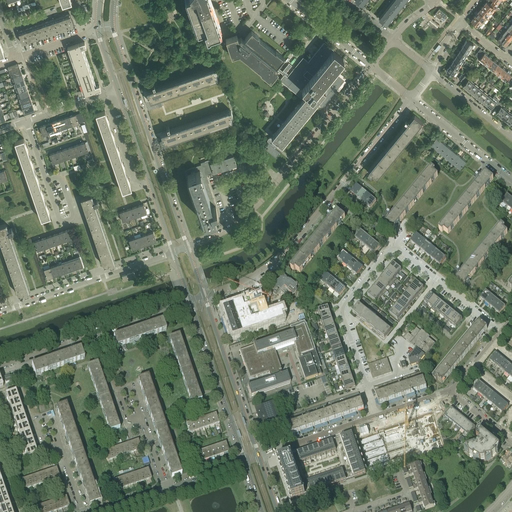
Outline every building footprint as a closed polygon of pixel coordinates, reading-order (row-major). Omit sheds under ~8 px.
[(187,0),(197,28),(203,26),(206,33),(209,32),(209,31),(219,28),(209,0),(187,0)] [(395,0),(385,12),(380,19),(387,25),(407,0),(395,0)] [(483,6),(492,13),(497,7),(492,3),(491,5),(487,2),(485,4),(484,4),(483,5),(483,6)] [(90,20),(85,4),(75,7),(76,11),(75,11),(79,23),(90,20)] [(481,9),(479,11),(488,18),(492,13),(483,6),(483,7),(482,7),(481,8),(481,9)] [(439,9),(435,15),(441,19),(442,17),(444,18),(445,18),(446,18),(447,18),(447,17),(447,16),(447,15),(447,14),(439,9)] [(476,15),(475,16),(484,23),(488,18),(479,11),(478,13),(477,13),(476,15)] [(22,43),(42,36),(73,26),(72,21),(73,20),(71,14),(18,32),(19,34),(22,43)] [(473,18),(472,20),(480,27),(484,23),(475,16),(474,16),(473,18)] [(511,38),(511,34),(507,30),(503,34),(510,40),(511,38)] [(344,80),(333,71),(343,59),(323,43),(308,62),(303,58),(289,75),(286,72),(292,65),(289,63),(282,71),(276,66),(284,57),(276,51),(275,51),(259,38),(259,37),(251,31),(244,39),(241,36),(239,32),(219,39),(211,32),(210,32),(209,32),(210,34),(216,39),(216,40),(217,41),(225,38),(231,55),(239,52),(260,70),(260,71),(270,79),(277,70),(284,75),(280,80),(303,99),(271,137),(270,137),(268,138),(267,140),(267,141),(268,143),(268,144),(264,148),(276,157),(280,152),(276,149),(279,144),(281,146),(319,100),(323,103),(326,99),(329,98),(330,96),(333,93),(334,90),(335,89),(336,90),(344,80)] [(510,40),(503,34),(497,41),(502,45),(504,43),(506,45),(510,40)] [(465,43),(464,45),(471,50),(474,45),(467,40),(465,43)] [(82,49),(87,48),(85,42),(80,43),(79,43),(78,44),(67,48),(84,95),(94,91),(95,92),(96,91),(101,89),(99,83),(94,84),(82,49)] [(462,48),(461,50),(467,55),(471,50),(464,45),(463,45),(462,48)] [(459,53),(457,55),(464,60),(467,55),(461,50),(460,50),(458,53),(459,53)] [(488,55),(485,53),(480,59),(484,63),(489,57),(487,55),(488,55)] [(456,58),(454,60),(461,65),(464,60),(457,55),(455,58),(456,58)] [(490,56),(489,57),(484,63),(489,67),(494,60),(492,59),(492,58),(490,56)] [(452,63),(451,66),(457,70),(461,65),(454,60),(452,63)] [(494,60),(489,67),(493,70),(498,64),(496,62),(494,60)] [(19,64),(8,68),(10,73),(20,69),(19,64)] [(499,64),(498,64),(493,70),(498,74),(503,68),(501,66),(499,64)] [(454,76),(457,70),(451,66),(449,68),(448,68),(447,71),(454,76)] [(503,67),(503,68),(498,74),(502,78),(507,71),(505,70),(505,69),(503,67)] [(214,69),(146,92),(150,102),(156,100),(157,101),(160,100),(159,98),(217,79),(215,73),(218,72),(216,68),(214,69)] [(20,69),(10,73),(11,78),(22,74),(20,69)] [(507,71),(502,78),(509,83),(511,80),(511,76),(511,75),(509,73),(510,73),(507,71)] [(22,74),(11,78),(13,83),(24,79),(22,74)] [(469,79),(467,77),(463,82),(465,84),(464,86),(466,88),(465,88),(468,90),(473,83),(469,80),(469,79)] [(24,79),(13,83),(15,88),(26,84),(24,79)] [(473,83),(468,90),(470,91),(470,92),(472,94),(473,93),(478,87),(473,83)] [(26,84),(15,88),(17,93),(27,89),(26,84)] [(478,87),(473,93),(475,95),(475,96),(477,98),(477,97),(482,91),(478,87)] [(27,89),(17,93),(18,98),(29,95),(27,89)] [(482,91),(477,97),(480,99),(479,99),(481,101),(482,101),(487,95),(482,91)] [(29,95),(18,98),(20,103),(31,100),(29,95)] [(487,95),(482,101),(484,103),(486,105),(487,105),(492,99),(487,95)] [(492,99),(487,105),(489,107),(488,107),(491,109),(492,109),(494,106),(496,108),(501,103),(498,101),(497,103),(492,99)] [(31,100),(20,103),(22,109),(33,105),(31,100)] [(501,103),(496,108),(499,110),(496,113),(498,114),(498,115),(500,117),(501,116),(506,110),(501,107),(503,105),(501,103)] [(33,105),(22,109),(24,114),(35,110),(33,105)] [(506,110),(501,116),(503,118),(503,119),(505,121),(505,120),(510,114),(506,110)] [(105,111),(96,114),(101,129),(105,128),(110,126),(108,120),(109,120),(108,117),(107,118),(105,111)] [(228,111),(161,134),(164,144),(171,142),(171,144),(175,143),(174,141),(232,121),(230,116),(232,115),(231,111),(228,112),(228,111)] [(76,114),(70,116),(73,125),(79,123),(76,114)] [(378,177),(417,130),(418,131),(420,129),(419,127),(423,122),(415,115),(410,121),(408,119),(409,118),(406,117),(404,120),(404,119),(404,120),(406,121),(407,123),(408,124),(370,171),(369,173),(372,176),(374,174),(378,177)] [(70,116),(64,118),(67,127),(73,125),(70,116)] [(64,118),(58,121),(61,130),(67,127),(64,118)] [(58,121),(52,123),(55,131),(61,130),(58,121)] [(52,123),(46,125),(49,134),(55,131),(52,123)] [(46,125),(40,127),(43,136),(49,134),(46,125)] [(110,126),(105,128),(101,129),(106,145),(111,143),(115,142),(113,135),(114,135),(113,133),(112,133),(110,126)] [(431,145),(436,149),(442,141),(437,137),(431,145)] [(26,145),(24,138),(15,142),(20,157),(24,156),(29,154),(27,148),(28,147),(27,145),(26,145)] [(447,145),(442,141),(436,149),(441,153),(447,145)] [(85,142),(79,144),(82,153),(88,151),(85,142)] [(115,142),(111,143),(106,145),(112,160),(116,159),(121,157),(118,151),(119,150),(119,148),(118,148),(115,142)] [(79,144),(73,146),(76,155),(82,153),(79,144)] [(452,149),(447,145),(441,153),(446,157),(452,149)] [(73,146),(67,148),(70,157),(76,155),(73,146)] [(67,148),(61,150),(65,159),(70,157),(67,148)] [(457,153),(452,149),(446,157),(451,161),(457,153)] [(61,150),(55,152),(59,161),(65,159),(61,150)] [(52,164),(59,161),(55,152),(49,155),(52,164)] [(462,157),(457,153),(451,161),(456,165),(462,157)] [(29,154),(24,156),(20,157),(25,173),(30,171),(34,169),(32,163),(33,163),(32,160),(31,161),(29,154)] [(229,157),(226,158),(229,168),(231,168),(231,169),(233,168),(233,167),(237,166),(233,155),(229,157)] [(121,157),(116,159),(112,160),(117,175),(126,172),(124,166),(125,166),(124,163),(123,164),(121,157)] [(466,161),(462,157),(456,165),(460,169),(466,161)] [(221,160),(218,161),(221,171),(223,170),(224,171),(226,171),(225,170),(229,168),(226,158),(225,158),(221,159),(221,160)] [(210,163),(209,160),(201,163),(201,165),(202,165),(205,175),(211,173),(212,174),(213,173),(213,174),(214,173),(210,163)] [(214,162),(210,163),(214,173),(216,173),(216,174),(218,173),(218,172),(221,171),(218,161),(214,162)] [(217,210),(205,175),(202,165),(201,165),(184,170),(199,212),(200,212),(204,222),(216,218),(213,211),(217,210)] [(390,215),(388,214),(386,213),(384,216),(386,218),(385,218),(386,218),(387,217),(389,219),(384,225),(392,231),(397,226),(398,227),(400,225),(399,223),(437,176),(433,172),(435,171),(431,168),(430,170),(429,169),(391,216),(390,216),(390,215)] [(34,169),(30,171),(25,173),(31,188),(40,185),(37,178),(38,178),(38,176),(37,176),(34,169)] [(128,179),(126,172),(117,175),(122,191),(124,191),(130,189),(131,188),(129,181),(130,181),(129,179),(128,179)] [(477,180),(478,181),(440,228),(439,230),(442,233),(444,231),(448,234),(487,187),(488,188),(490,186),(489,185),(493,179),(485,173),(480,178),(478,176),(479,175),(478,175),(476,174),(474,177),(476,178),(475,179),(477,180)] [(40,185),(31,188),(36,203),(45,200),(43,194),(44,193),(43,191),(42,191),(40,185)] [(350,192),(355,196),(361,189),(356,185),(350,192)] [(366,193),(361,189),(355,196),(360,200),(366,193)] [(366,193),(360,200),(365,204),(371,197),(366,193)] [(501,202),(506,206),(511,198),(507,194),(501,202)] [(91,195),(81,198),(83,205),(81,205),(82,208),(84,208),(89,222),(104,265),(108,264),(109,264),(110,266),(114,265),(113,262),(114,262),(95,207),(99,205),(97,199),(93,201),(91,195)] [(376,201),(371,197),(365,204),(370,208),(376,201)] [(45,200),(36,203),(41,219),(50,216),(48,209),(49,209),(48,206),(47,207),(45,200)] [(143,204),(137,206),(140,215),(146,213),(143,204)] [(137,206),(131,208),(135,217),(140,215),(137,206)] [(131,208),(126,210),(129,219),(135,217),(131,208)] [(126,210),(119,212),(123,221),(129,219),(126,210)] [(330,219),(292,266),(291,268),(294,271),(295,269),(300,273),(339,226),(340,227),(342,224),(341,223),(345,218),(337,211),(332,217),(330,215),(331,214),(331,213),(330,214),(328,212),(326,215),(325,215),(329,218),(330,219)] [(5,224),(0,225),(0,240),(18,295),(24,293),(25,295),(29,294),(28,291),(10,236),(14,235),(12,228),(8,230),(5,224)] [(468,280),(507,233),(503,229),(504,228),(501,225),(499,227),(499,226),(461,274),(459,273),(459,272),(458,271),(456,270),(453,273),(455,275),(456,274),(459,276),(454,282),(462,288),(466,283),(468,284),(470,282),(468,280)] [(70,229),(64,231),(67,240),(73,238),(70,229)] [(354,238),(359,242),(365,234),(360,230),(354,238)] [(64,231),(58,233),(61,242),(67,240),(64,231)] [(153,232),(147,234),(150,243),(156,241),(153,232)] [(58,233),(52,235),(55,244),(61,242),(58,233)] [(147,234),(141,236),(144,245),(150,243),(147,234)] [(370,238),(365,234),(359,242),(364,246),(370,238)] [(410,241),(415,245),(421,238),(416,234),(410,241)] [(52,235),(46,237),(49,246),(55,244),(52,235)] [(141,236),(135,238),(138,247),(144,245),(141,236)] [(46,237),(40,239),(44,248),(49,246),(46,237)] [(135,238),(129,240),(132,249),(138,247),(135,238)] [(375,242),(370,238),(364,246),(369,250),(375,242)] [(421,238),(415,245),(420,249),(426,242),(421,238)] [(40,239),(34,242),(37,251),(44,248),(40,239)] [(380,246),(375,242),(369,250),(374,254),(380,246)] [(426,242),(420,249),(425,253),(431,246),(426,242)] [(431,246),(425,253),(430,257),(436,250),(431,246)] [(436,250),(430,257),(434,261),(441,254),(436,250)] [(337,259),(342,263),(348,256),(343,252),(337,259)] [(441,254),(434,261),(439,265),(445,258),(441,254)] [(353,260),(348,256),(342,263),(347,267),(353,260)] [(80,257),(74,259),(77,268),(83,266),(80,257)] [(74,259),(68,261),(71,270),(77,268),(74,259)] [(358,263),(353,260),(347,267),(352,271),(358,263)] [(68,261),(62,263),(65,272),(71,270),(68,261)] [(62,263),(56,265),(59,274),(65,272),(62,263)] [(363,268),(358,263),(352,271),(357,275),(363,268)] [(402,270),(396,266),(393,264),(390,268),(398,274),(402,270)] [(44,269),(47,278),(53,276),(50,267),(49,265),(43,267),(44,269)] [(56,265),(50,267),(53,276),(59,274),(56,265)] [(398,274),(390,268),(387,272),(395,278),(398,274)] [(134,272),(122,276),(124,281),(136,277),(134,272)] [(397,280),(395,278),(387,272),(384,276),(394,284),(397,280)] [(320,280),(325,284),(331,277),(326,273),(320,280)] [(272,287),(271,287),(270,287),(269,288),(269,289),(270,289),(272,291),(271,292),(269,293),(266,296),(269,299),(275,297),(280,291),(284,294),(287,291),(293,295),(296,291),(296,289),(295,289),(297,287),(297,286),(297,285),(296,285),(296,284),(295,284),(294,285),(288,281),(282,276),(277,282),(272,287)] [(394,284),(384,276),(380,280),(388,286),(390,288),(394,284)] [(336,281),(331,277),(325,284),(329,288),(336,281)] [(388,286),(380,280),(377,284),(385,290),(388,286)] [(340,285),(336,281),(329,288),(334,292),(340,285)] [(423,288),(421,286),(414,281),(411,285),(412,286),(420,292),(423,288)] [(385,290),(377,284),(374,288),(383,295),(384,296),(387,292),(385,290)] [(345,289),(340,285),(334,292),(339,296),(345,289)] [(420,292),(412,286),(409,290),(417,296),(420,292)] [(383,295),(374,288),(371,292),(378,298),(380,299),(383,295)] [(417,296),(409,290),(407,288),(404,292),(406,294),(414,300),(417,296)] [(480,298),(484,302),(490,295),(486,291),(480,298)] [(378,298),(371,292),(367,296),(375,302),(378,298)] [(226,315),(223,316),(231,338),(293,317),(291,312),(294,310),(293,305),(267,314),(260,293),(245,298),(246,301),(237,304),(233,305),(233,306),(224,309),(226,315)] [(414,300),(406,294),(402,298),(410,304),(414,300)] [(428,305),(434,297),(430,294),(428,297),(424,302),(428,305)] [(490,295),(484,302),(489,306),(495,299),(490,295)] [(410,304),(402,298),(400,296),(397,300),(407,308),(410,304)] [(432,308),(438,300),(434,297),(428,305),(432,308)] [(495,299),(489,306),(494,310),(500,303),(495,299)] [(407,308),(397,300),(394,304),(396,306),(404,312),(407,308)] [(436,311),(442,304),(438,300),(432,308),(431,309),(435,313),(436,311)] [(500,303),(494,310),(499,314),(505,307),(500,303)] [(356,315),(363,307),(359,304),(352,312),(356,315)] [(440,315),(446,307),(442,304),(436,311),(440,315)] [(404,312),(396,306),(393,310),(401,316),(404,312)] [(330,312),(328,307),(317,311),(318,316),(320,315),(330,312)] [(360,319),(367,311),(363,307),(356,315),(360,319)] [(444,318),(450,310),(446,307),(440,315),(444,318)] [(401,316),(393,310),(389,314),(397,320),(401,316)] [(448,321),(454,313),(450,310),(444,318),(448,321)] [(364,322),(371,314),(367,311),(360,319),(364,322)] [(331,317),(330,314),(330,312),(320,315),(321,320),(331,317)] [(452,325),(458,317),(454,313),(448,321),(452,325)] [(368,325),(375,317),(371,314),(364,322),(368,325)] [(333,321),(332,319),(331,317),(321,320),(320,320),(322,325),(333,321)] [(372,328),(379,320),(375,317),(368,325),(372,328)] [(456,328),(461,322),(462,320),(458,317),(452,325),(456,328)] [(163,320),(146,326),(150,336),(166,331),(163,320)] [(376,331),(382,324),(379,320),(372,328),(376,331)] [(319,367),(321,366),(306,324),(305,321),(290,326),(292,333),(243,350),(245,353),(241,357),(250,381),(269,375),(271,378),(247,386),(251,397),(290,383),(287,373),(282,374),(275,352),(294,345),(299,360),(298,360),(305,380),(318,376),(322,374),(319,367)] [(335,326),(334,325),(333,321),(322,325),(323,330),(325,330),(335,326)] [(380,335),(388,325),(384,322),(382,324),(376,331),(380,335)] [(470,327),(473,330),(434,377),(434,378),(433,379),(436,382),(438,380),(442,384),(481,337),(482,338),(484,335),(483,334),(487,329),(479,322),(474,328),(471,326),(472,325),(470,324),(468,326),(470,328),(470,327)] [(385,337),(391,330),(392,328),(388,325),(380,335),(384,338),(385,337)] [(146,326),(130,331),(134,342),(150,336),(146,326)] [(336,331),(335,326),(325,330),(326,335),(336,331)] [(435,343),(428,338),(429,337),(421,330),(420,332),(416,328),(406,341),(416,349),(425,356),(435,343)] [(117,348),(134,342),(130,331),(113,337),(117,348)] [(338,336),(337,335),(336,331),(326,335),(328,339),(338,336)] [(169,338),(175,355),(185,351),(179,335),(169,338)] [(330,344),(340,341),(338,336),(328,339),(327,340),(328,345),(330,344)] [(341,346),(340,341),(330,344),(332,349),(341,346)] [(343,352),(343,350),(342,347),(332,351),(334,356),(343,352)] [(84,359),(81,348),(64,354),(68,364),(84,359)] [(418,364),(425,356),(416,349),(408,358),(411,366),(418,364)] [(185,351),(175,355),(180,371),(191,368),(185,351)] [(345,357),(345,356),(343,352),(334,356),(335,361),(345,357)] [(490,360),(494,365),(500,357),(496,353),(490,360)] [(68,364),(64,354),(48,359),(52,370),(68,364)] [(347,362),(346,360),(345,357),(335,361),(337,365),(347,362)] [(505,361),(500,357),(494,365),(499,369),(505,361)] [(52,370),(48,359),(32,365),(35,376),(52,370)] [(392,373),(387,359),(368,365),(373,379),(392,373)] [(510,365),(505,361),(499,369),(504,372),(510,365)] [(348,367),(348,366),(347,362),(337,365),(339,370),(348,367)] [(103,379),(101,373),(98,363),(87,366),(93,383),(103,379)] [(350,372),(349,369),(348,367),(339,370),(340,375),(350,372)] [(191,368),(180,371),(186,387),(196,384),(191,368)] [(352,377),(351,374),(350,372),(340,375),(342,380),(352,377)] [(427,389),(421,372),(405,377),(411,394),(427,389)] [(143,397),(148,395),(154,393),(148,376),(138,380),(143,397)] [(353,382),(353,379),(352,377),(342,380),(344,385),(353,382)] [(390,383),(392,390),(395,399),(411,394),(405,377),(390,383)] [(109,395),(105,385),(103,379),(93,383),(98,399),(109,395)] [(479,381),(473,389),(478,393),(484,386),(479,381)] [(355,387),(353,382),(344,385),(345,390),(355,387)] [(395,399),(392,390),(390,383),(374,388),(379,405),(395,399)] [(196,384),(186,387),(191,404),(202,400),(196,384)] [(489,389),(484,386),(478,393),(483,397),(489,389)] [(493,393),(489,389),(483,397),(487,401),(493,393)] [(5,394),(11,411),(21,407),(16,391),(5,394)] [(154,393),(148,395),(143,397),(149,413),(160,409),(154,393)] [(364,410),(361,400),(358,393),(344,398),(350,415),(364,410)] [(498,397),(493,393),(487,401),(492,405),(498,397)] [(114,412),(110,400),(109,395),(98,399),(104,416),(114,412)] [(503,401),(498,397),(492,405),(497,409),(503,401)] [(350,415),(344,398),(330,403),(335,420),(350,415)] [(508,405),(503,401),(497,409),(502,413),(508,405)] [(254,406),(257,414),(262,431),(270,428),(269,426),(281,422),(274,402),(262,406),(262,404),(254,406)] [(330,403),(315,408),(321,425),(335,420),(330,403)] [(66,404),(56,408),(62,425),(72,421),(66,404)] [(21,407),(11,411),(16,427),(27,423),(21,407)] [(321,425),(315,408),(301,413),(307,430),(321,425)] [(451,408),(444,417),(445,416),(448,419),(448,420),(455,411),(451,408)] [(160,409),(149,413),(155,429),(165,425),(160,409)] [(379,433),(358,440),(369,472),(444,447),(435,422),(438,421),(445,412),(445,411),(443,410),(378,432),(379,433)] [(452,423),(459,414),(455,411),(448,420),(449,420),(452,422),(452,423)] [(120,428),(116,418),(114,412),(104,416),(109,432),(120,428)] [(215,414),(211,415),(214,425),(219,423),(216,413),(215,413),(215,414)] [(307,430),(301,413),(286,418),(292,435),(307,430)] [(456,426),(463,418),(459,414),(452,423),(453,423),(456,426)] [(210,415),(206,417),(209,426),(214,425),(211,415),(210,415)] [(206,417),(201,418),(204,428),(209,426),(206,417),(205,417),(206,417)] [(201,419),(196,420),(199,430),(204,428),(201,418),(201,419)] [(460,430),(467,421),(463,418),(456,426),(456,427),(456,426),(460,429),(459,429),(460,430)] [(196,420),(191,422),(194,431),(199,430),(196,420)] [(78,437),(72,421),(62,425),(67,441),(78,437)] [(464,433),(471,424),(467,421),(460,430),(460,429),(464,432),(463,433),(464,433)] [(189,433),(194,431),(191,422),(186,424),(186,423),(189,433)] [(27,423),(16,427),(22,443),(32,440),(27,423)] [(468,436),(475,428),(471,424),(464,433),(468,435),(467,436),(468,436)] [(171,442),(165,425),(155,429),(160,445),(171,442)] [(469,454),(468,455),(470,456),(471,457),(473,458),(474,459),(475,457),(479,460),(479,461),(481,461),(483,461),(484,460),(486,460),(486,459),(491,458),(492,457),(494,456),(495,455),(496,453),(495,453),(500,448),(481,432),(476,438),(479,440),(475,446),(465,449),(466,450),(467,449),(469,454)] [(279,459),(280,464),(282,470),(284,476),(286,482),(288,488),(290,494),(292,499),(303,495),(309,493),(346,480),(354,478),(366,474),(365,473),(364,469),(364,468),(362,463),(362,462),(360,457),(358,451),(356,445),(354,439),(352,434),(341,438),(340,438),(333,440),(332,441),(327,443),(322,444),(317,446),(312,448),(307,450),(301,451),(296,453),(290,455),(279,459)] [(83,453),(78,437),(67,441),(73,457),(83,453)] [(32,440),(22,443),(28,460),(38,456),(32,440)] [(136,442),(110,451),(104,453),(107,461),(142,450),(138,440),(135,441),(136,442)] [(176,458),(171,442),(160,445),(166,461),(170,460),(176,458)] [(225,442),(221,444),(224,454),(229,452),(226,442),(225,442)] [(220,444),(216,446),(216,447),(219,455),(224,454),(221,444),(220,444)] [(215,446),(211,447),(214,457),(219,455),(216,447),(216,446),(216,445),(215,445),(215,446)] [(211,447),(206,449),(209,459),(214,457),(211,447),(210,447),(211,447)] [(206,449),(201,451),(204,460),(209,459),(206,449)] [(199,462),(204,460),(201,451),(201,450),(201,451),(196,452),(199,462)] [(89,470),(83,453),(73,457),(78,473),(89,470)] [(176,458),(170,460),(166,461),(171,478),(182,474),(176,458)] [(424,478),(423,475),(419,464),(410,467),(415,481),(424,478)] [(54,470),(22,481),(25,489),(60,478),(56,468),(54,469),(54,470)] [(117,490),(122,488),(151,478),(148,469),(145,469),(146,471),(114,481),(117,490)] [(94,486),(89,470),(78,473),(84,489),(94,486)] [(429,492),(428,489),(424,478),(415,481),(420,495),(429,492)] [(100,502),(94,486),(84,489),(89,506),(100,502)] [(434,507),(433,503),(429,492),(420,495),(425,510),(434,507)] [(64,499),(32,510),(32,511),(53,511),(70,506),(66,497),(63,497),(64,499)] [(11,511),(7,498),(0,500),(0,511),(11,511)]
